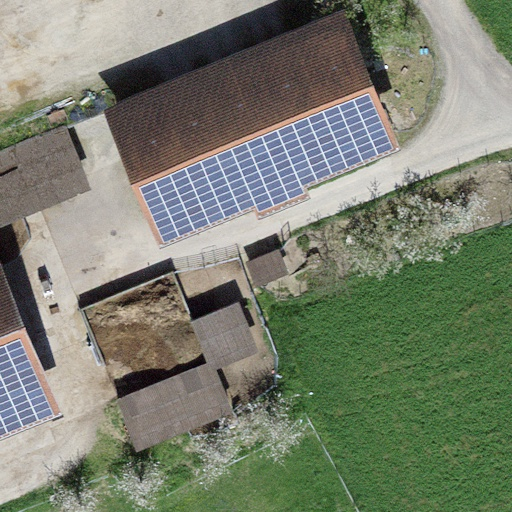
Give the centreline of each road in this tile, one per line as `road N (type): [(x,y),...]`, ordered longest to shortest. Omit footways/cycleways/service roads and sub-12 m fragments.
road 1 (residential): [(129,0),(0,56)]
road 2 (residential): [(511,101),(471,64),(435,0)]
